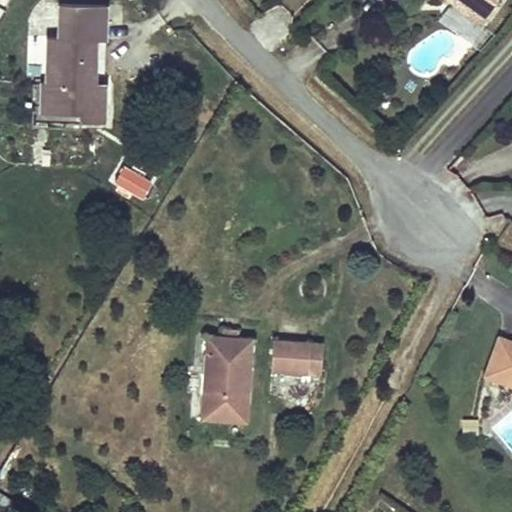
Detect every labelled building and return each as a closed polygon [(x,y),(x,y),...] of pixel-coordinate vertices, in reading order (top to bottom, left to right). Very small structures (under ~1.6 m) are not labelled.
[(437,0),(439,1),(439,0),(455,0),(470,10),(477,0),(437,0)] [(455,0),(439,0),(439,1),(464,19),(470,10),(455,0)] [(103,40),(110,40),(111,6),(63,3),(60,37),(50,36),(48,81),(45,81),(44,112),(84,114),(84,120),(109,121),(110,103),(99,103),(100,83),(103,40)] [(99,103),(110,103),(112,83),(100,83),(99,103)] [(511,333),(500,330),(488,367),(511,374),(511,333)] [(252,422),(257,337),(210,333),(205,418),(252,422)] [(276,371),(310,374),(312,342),(278,340),(276,371)] [(326,375),(328,342),(312,342),(310,374),(326,375)] [(481,418),(461,419),(461,436),(481,435),(481,418)] [(0,491),(0,511),(5,511),(13,499),(0,491)]
